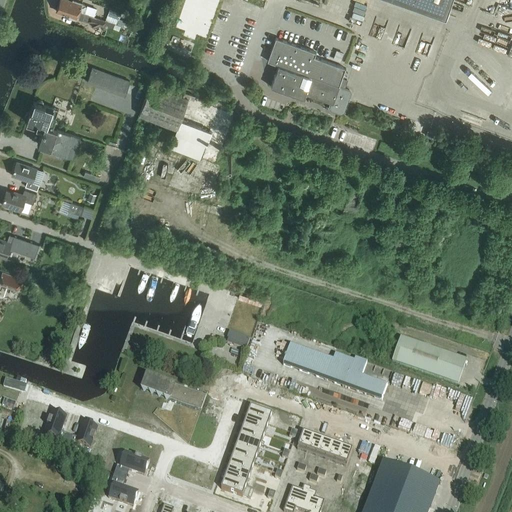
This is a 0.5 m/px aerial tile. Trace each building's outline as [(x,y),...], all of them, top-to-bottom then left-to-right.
[(85,12),(94,16),(97,9),(85,5),(83,6),(81,6),(82,3),(73,0),(72,0),(72,2),(69,1),(69,0),(59,0),(59,4),(85,12)] [(358,0),(352,0),(348,13),(359,17),(364,2),(358,0)] [(406,0),(445,14),(449,0),(406,0)] [(115,24),(94,16),(85,12),(59,4),(56,11),(64,13),(64,14),(64,15),(65,12),(68,13),(68,15),(77,19),(78,16),(80,16),(81,19),(93,23),(92,27),(94,28),(100,26),(105,28),(106,25),(114,27),(115,24)] [(121,13),(110,9),(108,15),(119,19),(121,13)] [(314,57),(316,52),(276,38),(268,61),(279,65),(271,87),(294,95),(295,98),(302,100),(305,99),(307,94),(330,102),(328,107),(330,111),(341,114),(344,113),(351,93),(350,89),(345,87),(348,80),(342,78),(345,68),(314,57)] [(130,81),(92,67),(86,82),(125,96),(130,81)] [(177,89),(176,94),(151,84),(139,116),(176,131),(170,146),(216,164),(235,116),(194,100),(196,96),(177,89)] [(26,119),(26,120),(26,121),(34,124),(32,129),(39,131),(38,134),(40,135),(37,144),(45,146),(44,150),(49,152),(49,153),(63,158),(63,156),(73,159),(80,137),(52,127),(59,109),(44,104),(44,103),(44,102),(43,101),(42,100),(41,100),(39,100),(38,100),(37,101),(37,102),(34,101),(31,110),(30,110),(29,112),(28,112),(27,112),(26,113),(26,114),(25,115),(25,116),(25,117),(25,118),(26,119)] [(435,140),(438,132),(428,128),(425,136),(435,140)] [(160,165),(166,144),(160,142),(154,163),(160,165)] [(83,168),(97,171),(99,160),(85,157),(83,168)] [(32,182),(37,168),(17,161),(12,175),(27,181),(25,186),(37,191),(39,185),(32,182)] [(99,176),(85,172),(84,176),(98,181),(99,176)] [(364,191),(352,186),(342,215),(353,219),(364,191)] [(33,204),(37,193),(24,189),(22,196),(7,190),(2,205),(21,211),(24,201),(33,204)] [(81,215),(84,207),(71,202),(68,210),(81,215)] [(39,245),(9,235),(7,243),(0,240),(0,256),(6,258),(10,249),(35,257),(39,245)] [(0,283),(21,291),(25,279),(2,271),(0,278),(0,283)] [(85,298),(88,288),(79,285),(76,295),(85,298)] [(246,351),(250,339),(246,338),(245,340),(230,334),(227,344),(246,351)] [(466,361),(400,338),(392,363),(457,386),(466,361)] [(382,401),(387,387),(362,378),(367,363),(355,359),(354,362),(335,355),(333,361),(290,346),(283,366),(382,401)] [(200,412),(205,398),(146,376),(140,392),(171,403),(171,402),(200,412)] [(250,408),(246,419),(268,426),(272,416),(250,408)] [(67,418),(52,413),(44,433),(59,439),(57,445),(65,448),(69,436),(61,434),(67,418)] [(246,419),(243,429),(264,437),(268,426),(246,419)] [(69,436),(65,448),(73,451),(76,444),(90,450),(98,429),(83,424),(77,439),(69,436)] [(243,429),(239,439),(261,447),(264,437),(243,429)] [(307,454),(313,438),(303,434),(297,451),(307,454)] [(317,458),(322,441),(313,438),(307,454),(317,458)] [(239,439),(235,449),(257,457),(261,447),(239,439)] [(326,461),(332,444),(322,441),(317,458),(326,461)] [(336,464),(342,448),(332,444),(326,461),(336,464)] [(336,464),(346,468),(352,451),(342,448),(336,464)] [(235,449),(232,459),(253,467),(257,457),(235,449)] [(117,467),(114,475),(126,480),(129,472),(144,477),(149,462),(124,453),(119,468),(117,467)] [(253,467),(232,459),(228,470),(250,477),(253,467)] [(363,511),(428,511),(439,485),(382,463),(363,511)] [(283,479),(289,482),(293,470),(288,468),(283,479)] [(228,470),(224,480),(246,488),(250,477),(228,470)] [(113,484),(108,499),(133,508),(138,493),(123,487),(126,480),(114,475),(111,483),(113,484)] [(224,480),(221,491),(242,498),(246,488),(224,480)] [(292,489),(283,511),(294,511),(295,510),(299,511),(302,511),(310,492),(311,490),(304,487),(302,492),(292,489)] [(310,492),(302,511),(320,511),(324,503),(314,499),(316,494),(310,492)]
